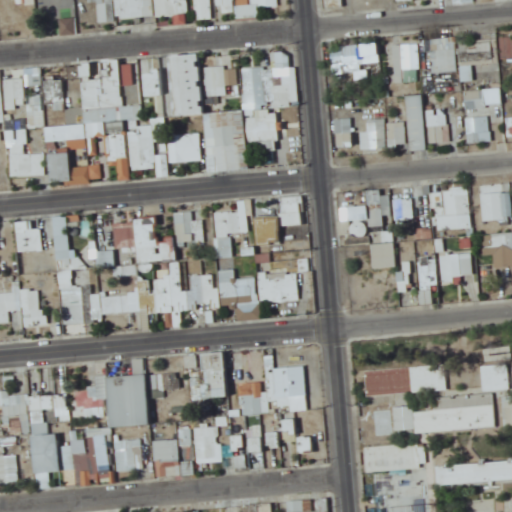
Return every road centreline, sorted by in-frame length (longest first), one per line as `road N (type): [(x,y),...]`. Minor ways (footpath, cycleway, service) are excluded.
road 1 (residential): [(305,0),(351,511)]
road 2 (residential): [(0,204),(511,161)]
road 3 (residential): [(0,353),(511,311)]
road 4 (residential): [(0,53),(511,11)]
road 5 (residential): [(0,502),(348,473)]
